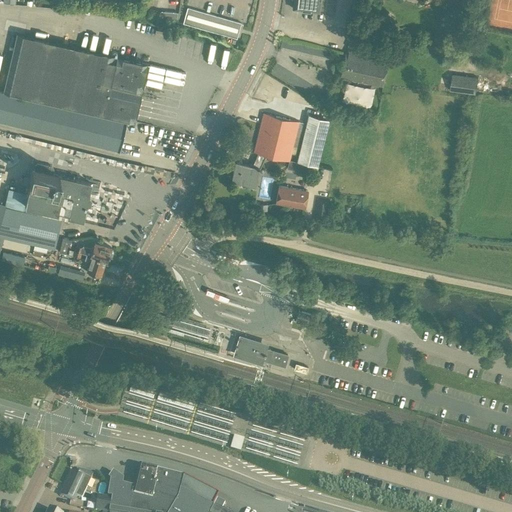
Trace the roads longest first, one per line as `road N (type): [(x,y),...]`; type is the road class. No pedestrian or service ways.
road 1 (tertiary): [(62,422),(256,52),(270,0)]
road 2 (unclassified): [(511,294),(272,239),(218,238),(193,260)]
road 3 (tertiary): [(62,422),(361,511)]
